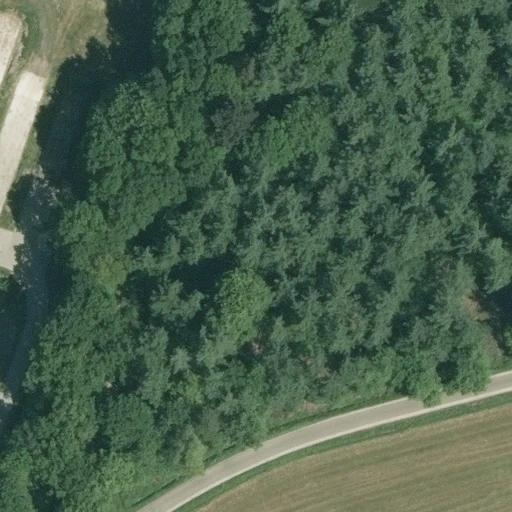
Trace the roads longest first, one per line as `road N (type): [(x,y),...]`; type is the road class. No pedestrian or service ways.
road 1 (unclassified): [(153,511),(251,459),(511,381)]
road 2 (track): [(218,206),(511,128)]
